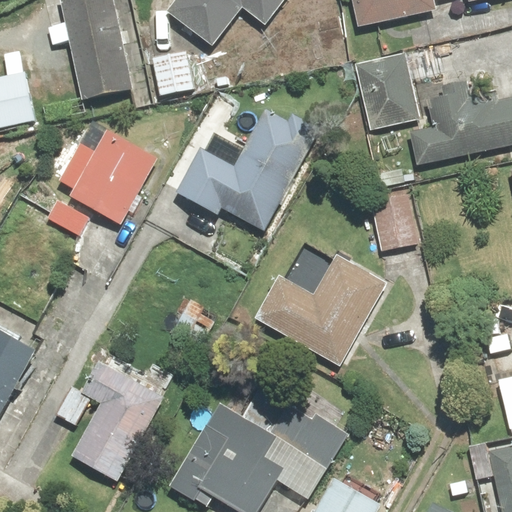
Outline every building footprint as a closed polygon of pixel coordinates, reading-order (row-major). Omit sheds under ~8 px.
[(132,94),(112,0),(60,0),(82,104),(132,94)] [(176,0),(165,15),(211,49),(242,9),(267,28),(287,0),(176,0)] [(351,0),(359,31),(436,14),(433,3),(447,0),(467,0),(468,5),(492,0),(351,0)] [(186,53),(152,61),(160,98),(194,90),(186,53)] [(405,56),(356,67),(371,134),(420,122),(405,56)] [(25,75),(0,80),(0,131),(36,124),(25,75)] [(409,135),(417,168),(507,148),(509,159),(511,158),(511,100),(475,109),(469,84),(441,90),(443,99),(427,103),(433,130),(409,135)] [(232,169),(200,151),(175,196),(216,219),(221,210),(264,234),(320,132),(293,117),(289,124),(265,111),(232,169)] [(158,161),(107,133),(97,151),(82,143),(59,185),(74,193),(70,200),(122,227),(158,161)] [(56,220),(59,213),(27,196),(17,215),(49,233),(56,220)] [(418,245),(409,197),(372,205),(382,253),(418,245)] [(313,299),(280,281),(256,323),(341,369),(387,286),(336,258),(313,299)] [(0,418),(35,356),(0,336),(0,418)] [(117,486),(175,377),(153,365),(147,376),(112,358),(105,370),(98,366),(82,395),(101,406),(71,462),(117,486)] [(243,421),(221,407),(169,488),(206,511),(207,511),(214,502),(229,511),(258,511),(277,484),(307,504),(359,424),(276,370),(243,421)] [(511,380),(497,384),(509,432),(511,431),(511,380)] [(511,511),(511,449),(489,454),(500,511),(511,511)] [(379,511),(381,510),(333,484),(317,511),(379,511)]
